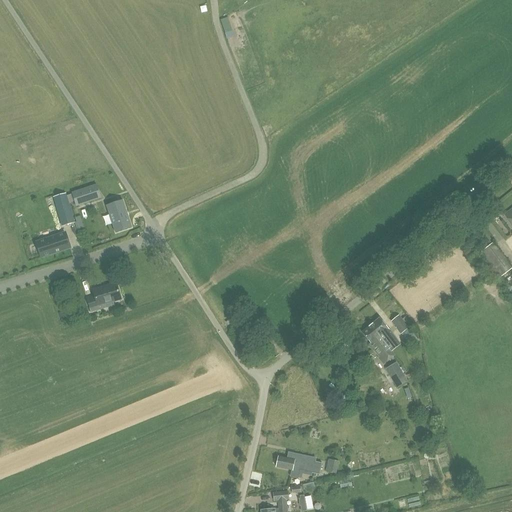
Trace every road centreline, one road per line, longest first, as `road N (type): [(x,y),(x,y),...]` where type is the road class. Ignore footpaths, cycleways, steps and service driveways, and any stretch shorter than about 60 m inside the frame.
road 1 (unclassified): [(265,376),(511,175)]
road 2 (unclassified): [(154,229),(261,166),(259,138),(211,0)]
road 3 (unclassified): [(5,0),(154,229)]
road 4 (unclassified): [(265,376),(247,371),(159,236)]
road 5 (unclassified): [(159,236),(0,287)]
road 6 (unclassified): [(237,511),(265,376)]
